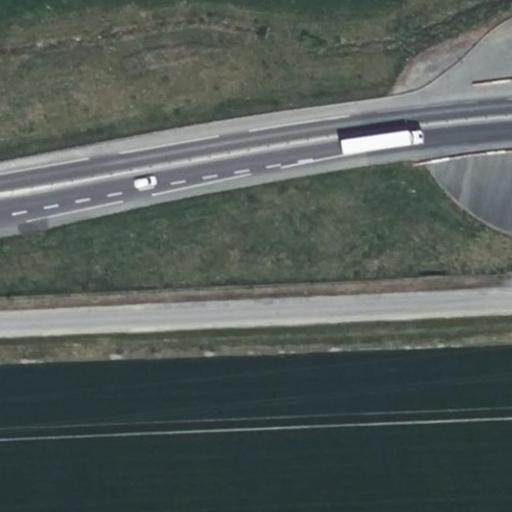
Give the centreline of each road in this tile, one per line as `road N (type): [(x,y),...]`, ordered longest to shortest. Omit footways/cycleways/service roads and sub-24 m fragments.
road 1 (motorway): [(0,207),(284,151),(511,125)]
road 2 (motorway): [(511,105),(398,113),(0,179)]
road 3 (unclassified): [(511,299),(0,321)]
